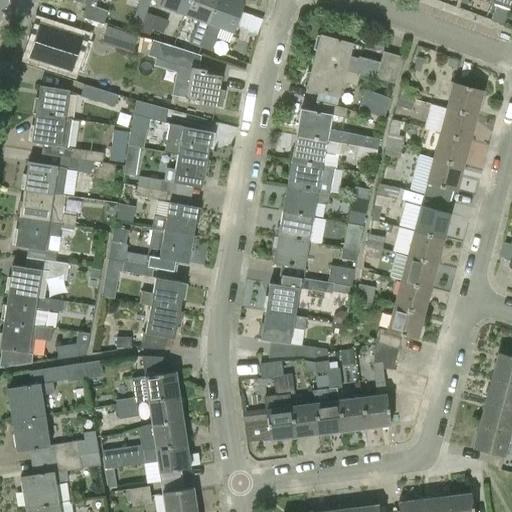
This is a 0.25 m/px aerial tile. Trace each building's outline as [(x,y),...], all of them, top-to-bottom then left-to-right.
[(95,6),(97,0),(84,0),(83,3),(87,5),(83,16),(103,24),(108,11),(95,6)] [(139,0),(132,21),(141,24),(146,12),(150,0),(139,0)] [(185,13),(189,0),(161,0),(160,4),(185,13)] [(189,0),(185,13),(198,19),(194,30),(194,29),(189,42),(200,46),(216,0),(189,0)] [(244,2),(239,0),(216,0),(200,46),(212,51),(216,38),(215,38),(220,26),(233,32),(244,2)] [(142,24),(139,31),(150,35),(152,29),(163,33),(168,20),(146,12),(141,24),(142,24)] [(245,14),(243,28),(259,30),(261,16),(245,14)] [(81,37),(40,23),(29,56),(71,70),(81,37)] [(138,36),(107,26),(101,43),(132,53),(138,36)] [(383,52),(380,62),(358,56),(358,58),(348,56),(351,44),(320,35),(313,61),(359,74),(395,83),(402,57),(383,52)] [(206,72),(206,69),(198,68),(201,55),(152,40),(148,55),(185,67),(190,68),(184,98),(198,101),(198,104),(216,107),(221,75),(206,72)] [(420,71),(423,58),(417,57),(413,70),(420,71)] [(458,62),(450,59),(448,66),(456,68),(458,62)] [(356,85),(359,74),(313,61),(306,87),(337,95),(341,81),(356,85)] [(446,108),(476,116),(482,90),(452,82),(446,108)] [(118,95),(84,84),(80,96),(115,106),(118,95)] [(418,89),(403,84),(400,95),(414,100),(418,89)] [(39,85),(35,113),(64,118),(69,90),(39,85)] [(383,118),(390,99),(365,90),(358,109),(383,118)] [(396,105),(411,110),(414,100),(400,95),(396,105)] [(133,114),(164,123),(168,109),(135,100),(133,114)] [(343,131),(328,129),(331,114),(345,117),(347,108),(336,105),(315,100),(314,111),(300,109),(295,134),(326,140),(341,143),(362,146),(377,149),(379,139),(363,136),(363,137),(342,133),(343,131)] [(476,116),(446,108),(439,132),(469,140),(476,116)] [(30,141),(43,143),(41,153),(93,161),(102,162),(103,153),(67,147),(71,119),(64,118),(35,113),(30,141)] [(160,148),(165,149),(164,152),(177,155),(177,154),(206,160),(211,131),(182,126),(180,142),(166,140),(166,143),(161,142),(160,148)] [(124,163),(128,131),(113,129),(108,161),(124,163)] [(469,140),(439,132),(433,157),(463,165),(469,140)] [(403,136),(388,133),(386,144),(401,147),(403,136)] [(322,165),(324,151),(338,154),(341,143),(326,140),(295,134),(291,160),(322,165)] [(384,155),(399,158),(401,147),(386,144),(384,155)] [(360,157),(375,160),(377,149),(362,146),(360,157)] [(28,161),(26,174),(22,173),(20,188),(23,189),(58,194),(62,195),(65,180),(81,182),(82,172),(91,173),(93,161),(41,153),(40,163),(28,161)] [(172,181),(172,182),(201,187),(206,160),(177,154),(177,155),(175,169),(166,168),(164,180),(172,181)] [(463,165),(433,157),(426,183),(423,194),(449,201),(452,190),(456,191),(463,165)] [(291,160),(286,185),(317,191),(317,192),(329,194),(334,167),(322,165),(291,160)] [(137,187),(170,193),(172,182),(172,181),(164,180),(161,179),(161,180),(139,176),(137,187)] [(375,197),(397,201),(400,188),(378,184),(375,197)] [(312,216),(317,192),(317,191),(286,185),(282,211),(312,216)] [(170,193),(137,187),(135,195),(169,201),(170,193)] [(369,190),(354,187),(352,197),(367,200),(369,190)] [(19,217),(74,225),(75,216),(61,213),(64,195),(62,195),(58,194),(23,189),(19,217)] [(350,207),(365,210),(367,200),(352,197),(350,207)] [(163,229),(193,234),(198,207),(169,202),(163,229)] [(106,213),(115,215),(116,205),(107,203),(106,213)] [(414,230),(444,238),(450,212),(420,204),(414,230)] [(277,237),(308,242),(312,216),(282,211),(277,237)] [(74,225),(19,217),(15,245),(28,247),(26,256),(63,262),(64,252),(50,250),(52,235),(58,236),(59,228),(73,230),(74,225)] [(347,225),(342,247),(358,250),(362,228),(347,225)] [(152,228),(147,256),(145,266),(153,267),(173,271),(175,260),(188,263),(193,234),(163,229),(152,228)] [(407,254),(437,262),(444,238),(414,230),(407,254)] [(387,244),(383,243),(384,237),(369,234),(367,244),(382,247),(386,249),(387,244)] [(308,242),(277,237),(272,263),(303,268),(308,242)] [(123,262),(145,266),(147,256),(126,252),(127,245),(111,242),(108,257),(108,259),(123,262)] [(364,255),(380,259),(382,249),(386,249),(382,247),(367,244),(364,255)] [(358,250),(342,247),(340,258),(356,261),(358,250)] [(437,262),(407,254),(401,280),(431,288),(437,262)] [(63,262),(26,256),(25,266),(12,264),(8,293),(37,297),(44,298),(47,277),(66,280),(68,263),(63,262)] [(145,266),(123,262),(122,271),(152,277),(153,267),(145,266)] [(327,282),(351,285),(354,269),(330,265),(327,282)] [(265,310),(294,315),(298,288),(311,290),(311,289),(332,293),(332,291),(349,294),(351,285),(327,282),(279,273),(277,284),(269,283),(265,310)] [(150,305),(179,310),(184,283),(155,277),(150,305)] [(394,305),(424,312),(431,288),(401,280),(394,305)] [(113,298),(116,285),(103,283),(101,297),(113,298)] [(375,287),(359,284),(357,295),(373,298),(375,287)] [(8,293),(3,320),(33,325),(46,327),(49,312),(47,311),(48,309),(64,311),(66,302),(44,298),(37,297),(8,293)] [(355,306),(371,308),(373,298),(357,295),(355,306)] [(179,310),(150,305),(145,333),(174,338),(179,310)] [(424,312),(394,305),(388,331),(379,328),(375,342),(398,348),(401,334),(417,338),(424,312)] [(294,315),(265,310),(260,339),(270,340),(301,345),(305,317),(294,315)] [(50,340),(52,328),(46,327),(33,325),(3,320),(0,341),(0,348),(2,349),(0,365),(0,367),(27,363),(28,353),(33,354),(35,338),(50,340)] [(342,335),(344,327),(332,325),(331,333),(342,335)] [(116,347),(130,348),(131,338),(116,337),(116,347)] [(88,342),(56,347),(58,359),(86,355),(88,342)] [(374,382),(385,381),(384,381),(382,368),(392,370),(398,348),(375,342),(375,343),(372,364),(374,382)] [(316,347),(301,345),(300,355),(314,357),(316,347)] [(327,348),(316,347),(314,357),(328,354),(327,348)] [(491,377),(511,382),(511,356),(498,352),(491,377)] [(163,356),(142,356),(145,376),(132,378),(135,397),(136,403),(148,401),(178,396),(175,371),(166,373),(163,356)] [(259,363),(261,379),(273,378),(275,396),(285,395),(283,375),(281,360),(259,363)] [(342,430),(338,400),(336,388),(333,388),(330,369),(329,369),(328,361),(315,362),(316,371),(321,374),(326,373),(329,389),(326,389),(328,401),(314,403),(318,434),(342,430)] [(29,371),(31,384),(7,388),(11,419),(45,415),(42,394),(54,392),(53,381),(68,379),(66,365),(29,371)] [(341,388),(339,368),(330,369),(333,388),(336,388),(341,388)] [(294,394),(291,374),(283,375),(285,395),(294,394)] [(485,400),(511,407),(511,382),(491,377),(485,400)] [(391,424),(387,393),(362,397),(366,427),(391,424)] [(152,424),(182,420),(178,396),(148,401),(152,424)] [(135,397),(116,400),(117,410),(137,407),(136,403),(135,397)] [(366,427),(362,397),(338,400),(342,430),(366,427)] [(479,423),(510,432),(511,423),(511,407),(485,400),(479,423)] [(318,434),(314,403),(290,406),(294,437),(318,434)] [(294,437),(290,406),(265,409),(269,440),(294,437)] [(118,418),(138,416),(137,407),(117,410),(118,418)] [(45,415),(11,419),(16,451),(50,446),(45,415)] [(182,420),(152,424),(156,448),(186,443),(182,420)] [(510,432),(479,423),(472,448),(503,456),(510,432)] [(84,440),(53,445),(55,458),(98,451),(95,431),(83,433),(84,440)] [(159,472),(189,467),(186,443),(156,448),(144,450),(145,454),(124,457),(104,459),(105,469),(158,461),(159,472)] [(145,454),(144,450),(143,445),(123,448),(124,457),(145,454)] [(25,508),(59,502),(56,482),(68,480),(66,470),(100,465),(98,451),(55,458),(57,470),(20,476),(25,508)] [(132,507),(152,504),(149,486),(129,489),(132,507)] [(165,511),(196,511),(193,487),(162,492),(165,511)] [(446,496),(448,511),(473,511),(471,493),(446,496)] [(448,511),(446,496),(422,499),(423,511),(448,511)] [(423,511),(422,499),(398,502),(399,511),(423,511)] [(60,511),(59,502),(25,508),(25,511),(60,511)]
